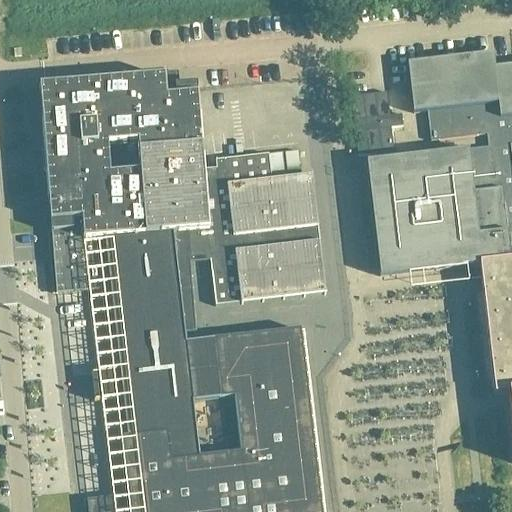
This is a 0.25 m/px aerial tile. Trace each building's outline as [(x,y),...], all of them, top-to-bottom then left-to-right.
[(511,66),(494,69),(493,54),(407,64),(413,114),(426,113),(430,142),(486,136),(488,148),(467,151),(467,152),(366,163),(367,169),(380,277),(466,267),(466,275),(471,278),(475,282),(481,281),(495,396),(509,395),(511,420),(511,66)] [(204,179),(197,85),(176,87),(175,76),(39,87),(56,296),(110,291),(192,283),(189,254),(209,252),(215,307),(326,295),(313,182),(312,177),(301,178),(272,182),(269,156),(215,162),(217,178),(204,179)] [(298,152),(269,156),(272,182),(301,178),(298,152)] [(120,371),(91,375),(92,381),(94,402),(123,399),(127,438),(168,433),(171,462),(200,459),(193,404),(219,401),(212,341),(186,344),(185,334),(197,333),(192,283),(110,291),(120,371)] [(171,462),(168,433),(127,438),(123,439),(130,496),(87,501),(88,511),(321,511),(301,332),(300,331),(212,341),(219,401),(234,399),(240,454),(200,459),(171,462)]
